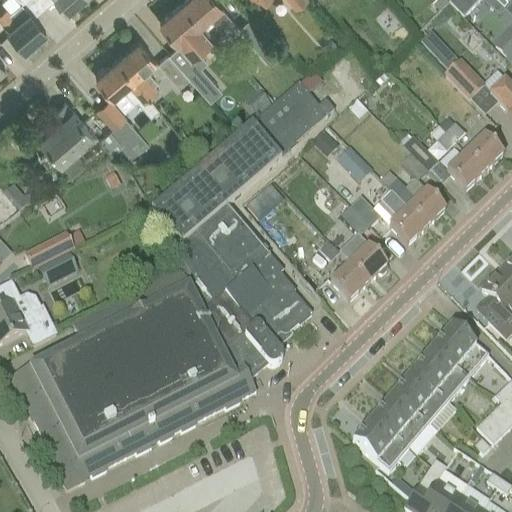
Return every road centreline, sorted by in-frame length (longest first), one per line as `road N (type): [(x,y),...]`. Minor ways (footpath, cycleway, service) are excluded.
road 1 (tertiary): [(314,506),(295,426),(302,400),(511,193)]
road 2 (residential): [(0,109),(128,0)]
